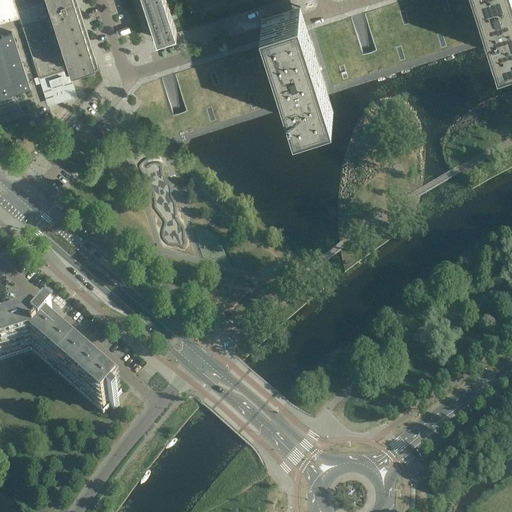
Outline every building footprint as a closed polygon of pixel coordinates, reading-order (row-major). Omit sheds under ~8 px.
[(0,0),(0,22),(19,16),(14,0),(0,0)] [(79,6),(77,0),(14,0),(19,16),(39,77),(47,102),(76,92),(68,67),(96,58),(79,6)] [(511,51),(511,0),(405,0),(359,15),(351,18),(352,20),(370,76),(371,81),(494,42),(498,56),(511,51)] [(177,33),(171,15),(167,2),(148,8),(158,39),(177,33)] [(336,25),(336,22),(309,31),(308,30),(305,20),(300,4),(262,16),(267,33),(270,42),(270,43),(170,76),(161,78),(162,81),(182,142),(291,107),(295,121),(334,109),(329,94),(356,86),(354,81),(336,25)] [(0,97),(21,90),(3,35),(1,36),(0,33),(0,97)] [(0,362),(32,352),(103,415),(111,408),(115,411),(119,406),(115,402),(122,394),(50,332),(55,327),(47,320),(47,321),(44,324),(38,320),(23,325),(23,324),(22,324),(23,326),(0,333),(0,362)]
